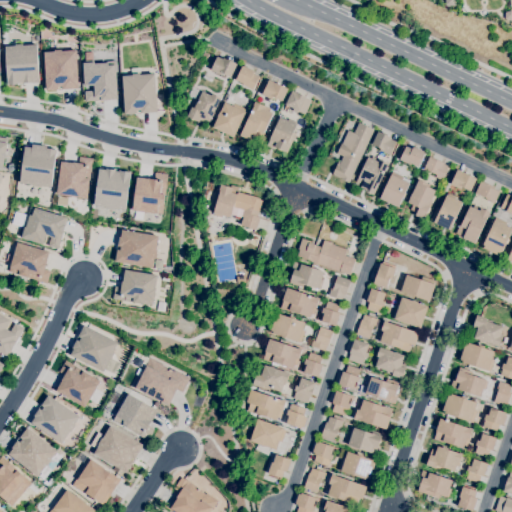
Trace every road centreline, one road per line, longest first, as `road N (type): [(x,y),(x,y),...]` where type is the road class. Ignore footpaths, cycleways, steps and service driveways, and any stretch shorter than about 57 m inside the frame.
road 1 (residential): [(511,290),(233,161),(0,112)]
road 2 (secondary): [(246,0),(511,128)]
road 3 (residential): [(389,511),(470,271)]
road 4 (secondary): [(511,103),(295,0)]
road 5 (residential): [(0,416),(73,282)]
road 6 (residential): [(246,328),(299,188)]
